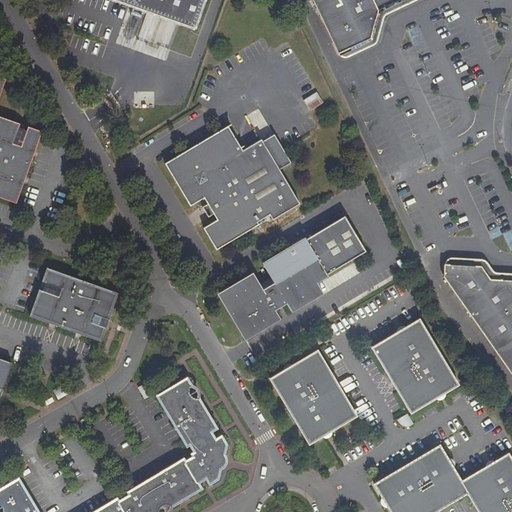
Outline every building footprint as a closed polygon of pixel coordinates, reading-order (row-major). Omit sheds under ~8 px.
[(111,0),(202,30),(212,0),(111,0)] [(379,11),(373,0),(312,0),(338,55),(371,39),(375,25),(379,11)] [(402,0),(373,0),(379,11),(394,4),(402,0)] [(317,93),(307,100),(314,110),(324,102),(317,93)] [(0,198),(16,204),(42,131),(28,126),(27,130),(19,127),(20,123),(0,116),(0,198)] [(296,208),(281,183),(276,175),(259,147),(258,146),(244,153),(229,162),(228,159),(243,150),(229,128),(167,165),(191,207),(205,199),(209,205),(215,216),(218,221),(205,229),(217,251),(231,243),(254,229),(253,227),(263,221),(265,219),(268,225),(296,208)] [(276,175),(288,168),(271,141),(259,147),(276,175)] [(229,162),(244,153),(243,150),(228,159),(229,162)] [(212,217),(215,216),(209,205),(206,207),(208,211),(212,217)] [(349,218),(336,225),(267,265),(274,278),(261,285),(256,276),(223,295),(249,338),(280,319),(276,312),(289,305),(293,312),(324,294),(317,283),(369,253),(349,218)] [(511,229),(503,233),(510,251),(511,249),(511,229)] [(444,265),(443,278),(511,376),(511,280),(507,280),(490,279),(481,267),(444,265)] [(104,320),(108,321),(118,294),(104,288),(46,268),(41,282),(44,283),(41,292),(38,291),(29,317),(100,342),(106,327),(102,325),(104,320)] [(374,350),(412,415),(442,398),(460,388),(421,322),(404,332),(374,350)] [(273,380),(311,446),(329,435),(359,418),(321,353),(289,371),(273,380)] [(0,388),(2,390),(11,363),(0,359),(0,388)] [(187,444),(190,442),(209,431),(215,427),(208,414),(204,416),(198,407),(202,405),(198,398),(194,398),(191,397),(189,394),(189,392),(189,389),(190,387),(186,380),(159,397),(187,444)] [(44,402),(47,406),(54,402),(51,398),(44,402)] [(205,410),(202,405),(198,407),(204,416),(208,414),(205,410)] [(407,414),(397,418),(402,429),(411,425),(407,414)] [(193,447),(196,452),(215,441),(212,436),(209,431),(190,442),(193,447)] [(193,454),(195,457),(206,476),(210,482),(217,478),(219,467),(217,466),(219,455),(222,456),(226,444),(221,437),(215,441),(196,452),(193,454)] [(440,511),(468,495),(462,484),(449,462),(441,447),(375,487),(384,502),(389,511),(440,511)] [(462,484),(468,495),(478,511),(511,511),(511,460),(509,455),(491,466),(462,484)] [(191,460),(184,463),(196,482),(202,478),(206,476),(195,457),(191,460)] [(129,492),(131,496),(141,511),(158,511),(158,508),(159,506),(161,505),(163,504),(165,504),(168,504),(170,505),(176,502),(175,499),(184,494),(185,496),(200,488),(196,482),(184,463),(183,460),(129,492)] [(37,511),(18,480),(0,490),(0,504),(1,507),(2,509),(2,511),(1,511),(37,511)] [(125,499),(118,503),(123,511),(141,511),(131,496),(125,499)] [(121,511),(115,501),(96,511),(121,511)]
